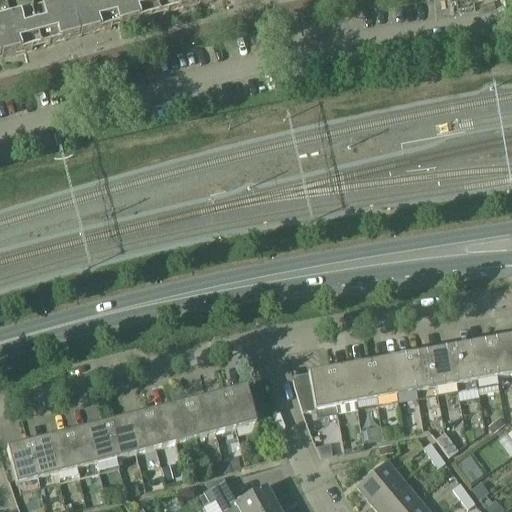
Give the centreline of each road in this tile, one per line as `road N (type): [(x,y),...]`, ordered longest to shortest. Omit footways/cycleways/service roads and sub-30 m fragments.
road 1 (secondary): [(511,228),(273,269),(126,312)]
road 2 (secondary): [(126,312),(511,258)]
road 3 (residential): [(0,407),(261,340)]
road 4 (residential): [(261,340),(500,299)]
road 5 (residential): [(290,55),(511,16)]
road 6 (residential): [(99,107),(290,55)]
road 7 (residential): [(328,511),(289,435),(261,340)]
road 8 (secondary): [(0,346),(126,312)]
